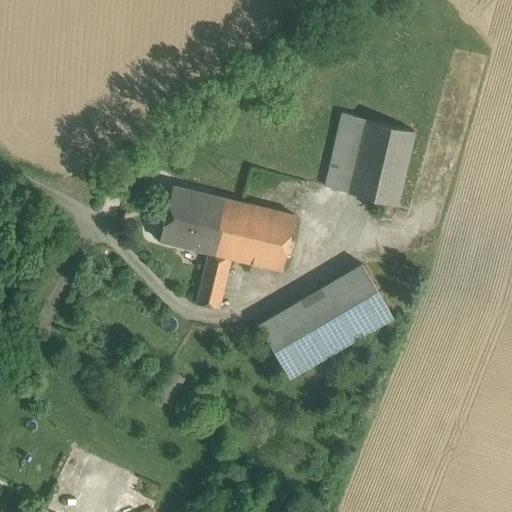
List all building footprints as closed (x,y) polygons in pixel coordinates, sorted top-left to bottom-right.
[(342,111),(325,185),(349,191),(366,118),(342,111)] [(415,131),(366,118),(349,191),(397,204),(415,131)] [(241,201),(172,185),(159,240),(208,252),(228,256),(241,201)] [(295,214),(241,201),(228,256),(230,257),(282,269),(295,214)] [(208,252),(196,302),(218,307),(230,257),(228,256),(208,252)] [(362,263),(258,324),(289,375),(392,315),(362,263)] [(172,371),(168,384),(180,389),(185,375),(172,371)] [(271,511),(282,497),(245,471),(240,480),(232,491),(261,511),(271,511)] [(231,474),(224,485),(232,491),(240,480),(231,474)]
